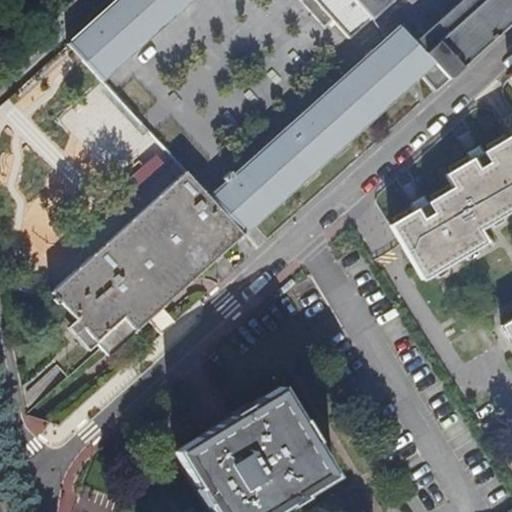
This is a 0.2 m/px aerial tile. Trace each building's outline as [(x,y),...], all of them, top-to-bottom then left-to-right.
[(80,59),(101,81),(191,0),(115,0),(66,44),(73,52),(80,59)] [(347,39),(371,20),(353,0),(309,0),(303,6),(317,23),(326,15),(347,39)] [(353,0),(371,20),(393,3),(390,0),(353,0)] [(511,0),(478,0),(421,51),(401,28),(387,37),(419,75),(436,91),(511,23),(511,0)] [(208,197),(242,235),(419,75),(387,37),(231,176),(228,173),(220,179),(224,183),(208,197)] [(75,64),(80,59),(73,52),(68,56),(75,64)] [(177,164),(151,136),(135,150),(160,179),(177,164)] [(455,188),(428,203),(434,214),(423,220),(417,210),(391,226),(423,280),(487,243),(479,229),(511,209),(511,139),(511,137),(485,153),(491,163),(479,169),(473,159),(447,175),(455,188)] [(470,153),(473,159),(479,169),(491,163),(485,153),(481,146),(470,153)] [(107,357),(155,313),(242,235),(208,197),(185,172),(51,293),(74,320),(66,328),(74,337),(87,352),(96,345),(107,357)] [(434,214),(428,203),(425,197),(413,204),(417,210),(423,220),(434,214)] [(511,340),(511,321),(503,327),(511,341),(511,340)] [(274,511),(333,476),(279,389),(205,434),(175,453),(212,511),(274,511)]
